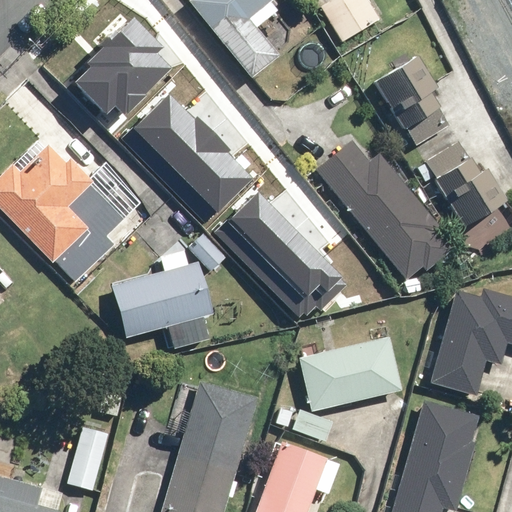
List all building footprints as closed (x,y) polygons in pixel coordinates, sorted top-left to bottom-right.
[(191,0),(248,78),(278,56),(248,15),(268,0),(191,0)] [(368,0),(333,0),(321,7),(343,42),(380,18),(368,0)] [(91,69),(78,82),(107,113),(114,106),(122,114),(170,68),(156,54),(166,45),(134,13),(84,61),(91,69)] [(377,82),(463,225),(505,200),(419,57),(377,82)] [(170,93),(123,137),(204,221),(251,176),(170,93)] [(40,135),(0,176),(0,206),(52,256),(107,199),(40,135)] [(361,136),(314,174),(399,278),(446,239),(361,136)] [(264,192),(217,237),(298,321),(345,276),(264,192)] [(204,234),(189,248),(211,271),(226,257),(204,234)] [(114,285),(128,338),(210,315),(195,263),(114,285)] [(511,299),(461,285),(431,382),(476,396),(486,363),(499,367),(506,346),(511,347),(511,299)] [(300,358),(312,409),(399,389),(387,338),(300,358)] [(199,381),(160,511),(227,511),(260,399),(199,381)] [(423,408),(391,511),(452,511),(479,425),(423,408)] [(332,424),(300,410),(292,428),(324,442),(332,424)] [(82,428),(65,483),(89,491),(106,436),(82,428)] [(280,443),(254,511),(313,511),(332,462),(280,443)] [(56,511),(61,491),(0,476),(0,511),(56,511)]
